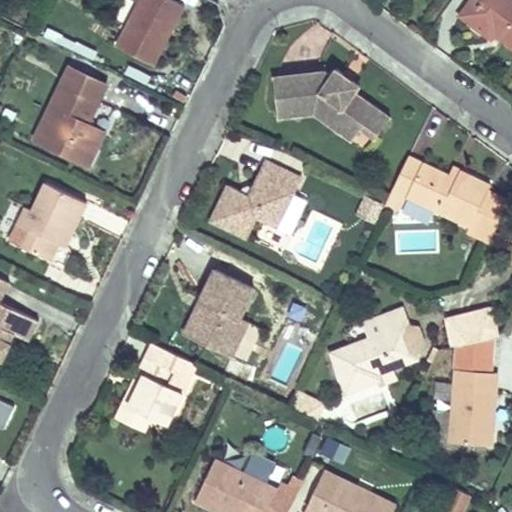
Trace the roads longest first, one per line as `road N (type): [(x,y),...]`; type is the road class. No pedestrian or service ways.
road 1 (residential): [(267,0),(255,3),(55,422),(45,484),(70,511)]
road 2 (residential): [(511,130),(332,0)]
